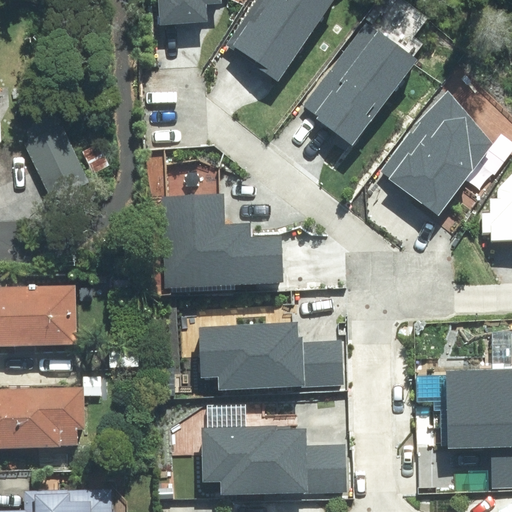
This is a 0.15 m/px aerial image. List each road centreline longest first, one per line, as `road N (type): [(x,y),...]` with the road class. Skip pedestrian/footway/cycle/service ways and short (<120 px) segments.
road 1 (residential): [(378,294),(378,272),(360,237),(190,106)]
road 2 (residential): [(378,294),(375,511)]
road 3 (residential): [(511,292),(378,294)]
